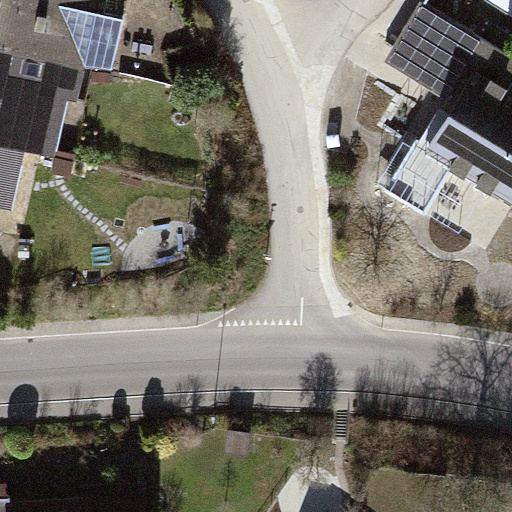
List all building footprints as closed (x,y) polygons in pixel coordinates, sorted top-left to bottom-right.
[(107,1),(107,0),(0,0),(0,35),(76,55),(108,64),(124,6),(107,1)] [(386,61),(457,103),(477,70),(507,89),(511,80),(511,54),(423,1),(386,61)] [(90,59),(76,55),(0,35),(0,131),(28,139),(60,147),(70,109),(77,111),(90,59)] [(452,161),(511,198),(511,91),(507,89),(477,70),(457,103),(432,144),(419,136),(387,186),(423,208),(452,161)] [(12,199),(28,139),(0,131),(0,196),(12,199)] [(13,496),(14,511),(157,511),(157,491),(13,496)]
